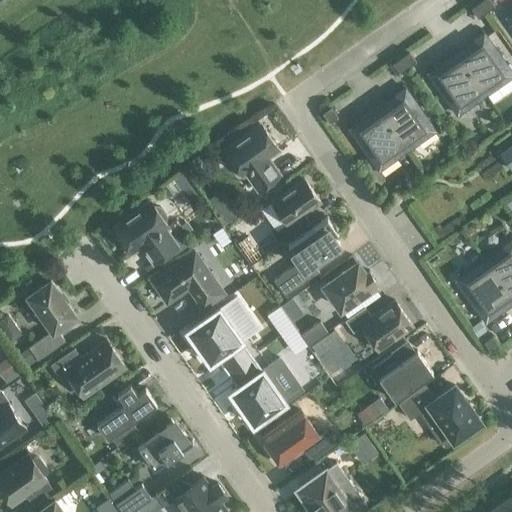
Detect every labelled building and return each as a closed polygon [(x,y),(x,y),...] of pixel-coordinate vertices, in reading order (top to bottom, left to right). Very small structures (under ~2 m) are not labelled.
[(490,0),(482,0),(480,2),(486,12),(495,6),(490,0)] [(486,12),(480,2),(471,8),(478,18),(486,12)] [(511,72),(484,33),(456,52),(486,95),(511,76),(511,72)] [(409,52),(401,57),(408,67),(416,62),(409,52)] [(486,95),(456,52),(428,72),(458,114),(486,95)] [(408,67),(401,57),(393,63),(400,73),(408,67)] [(406,88),(378,108),(407,150),(435,130),(406,88)] [(329,123),(338,117),(331,107),(322,113),(329,123)] [(407,150),(378,108),(349,127),(379,170),(407,150)] [(279,149),(261,124),(225,150),(227,153),(227,154),(226,159),(234,170),(239,171),(240,172),(242,175),(246,172),(259,190),(280,175),(280,176),(284,174),(270,155),(279,149)] [(511,145),(501,154),(511,170),(511,145)] [(310,223),(305,215),(304,213),(320,201),(304,179),(272,202),(287,223),(277,231),(284,242),(310,223)] [(178,247),(165,229),(168,226),(165,222),(165,221),(166,216),(160,207),(154,206),(151,201),(114,227),(132,252),(142,245),(155,263),(178,247)] [(230,204),(217,213),(225,224),(238,214),(230,204)] [(338,232),(327,217),(288,244),(300,261),(274,279),(286,296),(320,273),(312,262),(340,242),(334,234),(338,232)] [(222,226),(212,233),(221,246),(231,239),(222,226)] [(511,239),(484,259),(511,298),(511,239)] [(224,293),(195,251),(152,281),(167,302),(188,287),(203,308),(224,293)] [(511,303),(511,298),(484,259),(456,279),(486,321),(511,303)] [(325,285),(341,308),(374,285),(372,283),(376,280),(369,270),(365,273),(357,262),(325,285)] [(28,296),(53,331),(30,347),(38,359),(64,340),(57,329),(76,316),(66,301),(67,300),(66,299),(64,300),(61,297),(63,295),(62,294),(61,294),(51,279),(28,296)] [(237,296),(187,331),(210,363),(218,357),(227,370),(250,354),(241,341),(259,328),(237,296)] [(413,325),(395,300),(372,317),(365,307),(345,320),(353,332),(361,326),(378,350),(413,325)] [(301,335),(308,345),(328,331),(320,321),(301,335)] [(478,336),(486,330),(480,322),(472,327),(478,336)] [(492,336),(484,342),(491,352),(499,346),(492,336)] [(312,345),(319,356),(329,349),(322,338),(312,345)] [(82,357),(75,348),(51,364),(58,375),(65,371),(84,397),(126,367),(107,340),(82,357)] [(392,354),(372,367),(394,400),(433,372),(417,350),(414,352),(407,342),(392,354)] [(18,365),(10,354),(0,360),(0,371),(3,376),(18,365)] [(253,357),(230,373),(239,386),(230,392),(254,425),(303,389),(280,357),(262,370),(253,357)] [(342,369),(331,376),(337,385),(348,378),(342,369)] [(118,446),(139,431),(132,421),(157,404),(146,388),(145,389),(138,394),(131,384),(117,393),(124,403),(98,422),(97,423),(108,438),(111,436),(118,446)] [(454,440),(480,421),(455,385),(435,399),(425,385),(399,403),(410,419),(429,405),(441,421),(431,428),(443,445),(453,438),(454,440)] [(0,389),(0,446),(26,428),(8,403),(9,402),(0,389)] [(373,405),(358,415),(366,426),(380,416),(373,405)] [(319,436),(301,410),(262,437),(281,464),(304,448),(312,459),(335,443),(326,431),(319,436)] [(55,419),(49,411),(38,419),(44,427),(55,419)] [(138,447),(154,469),(193,441),(192,440),(189,442),(171,417),(170,417),(173,422),(138,447)] [(372,446),(365,436),(355,443),(362,453),(372,446)] [(33,459),(29,453),(0,473),(0,489),(11,505),(24,496),(29,497),(34,505),(54,491),(46,480),(47,480),(43,474),(46,472),(47,468),(39,458),(36,457),(33,459)] [(104,466),(100,460),(92,465),(97,472),(104,466)] [(326,468),(298,488),(315,511),(356,511),(357,511),(367,505),(337,462),(330,467),(327,469),(326,468)] [(211,487),(203,476),(186,488),(179,478),(156,494),(164,506),(173,499),(182,511),(226,511),(228,511),(220,500),(226,496),(217,483),(211,487)] [(109,493),(122,511),(130,511),(151,497),(142,484),(135,489),(128,479),(109,493)] [(100,511),(121,511),(110,497),(97,506),(100,511)] [(511,511),(511,505),(508,499),(490,511),(511,511)] [(62,511),(54,500),(37,511),(62,511)]
